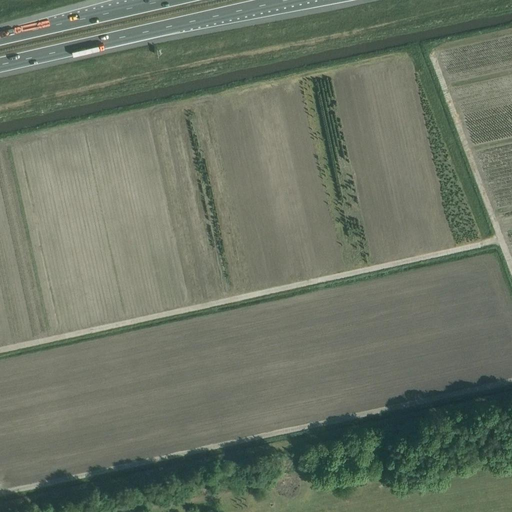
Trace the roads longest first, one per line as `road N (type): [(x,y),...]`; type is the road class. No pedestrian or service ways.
road 1 (track): [(0,492),(511,378)]
road 2 (motorway): [(0,64),(288,0)]
road 3 (motorway): [(165,0),(0,37)]
